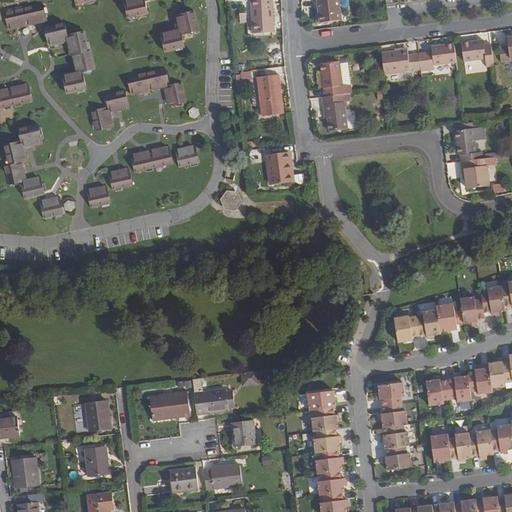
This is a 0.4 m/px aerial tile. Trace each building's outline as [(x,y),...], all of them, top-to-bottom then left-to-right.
[(127,0),(125,1),(129,18),(147,13),(145,1),(150,0),(127,0)] [(272,0),(251,0),(252,5),(253,34),(274,33),(272,0)] [(318,0),(321,23),(343,21),(339,0),(318,0)] [(46,22),(42,5),(6,13),(10,30),(46,22)] [(178,17),(181,31),(163,35),(166,51),(185,47),(182,34),(199,30),(194,13),(178,17)] [(67,38),(64,26),(47,29),(50,45),(69,41),(72,54),(74,54),(79,73),(64,77),(68,94),(86,90),(82,72),(94,69),(90,51),(89,51),(85,34),(67,38)] [(510,61),(510,60),(511,59),(511,36),(507,37),(508,46),(499,48),(501,62),(510,61)] [(486,59),(487,68),(494,68),(491,46),(484,46),(483,41),(463,43),(465,61),(486,59)] [(432,52),(419,54),(421,70),(421,71),(434,70),(434,66),(457,63),(454,44),(431,47),(432,52)] [(395,52),(382,54),(385,74),(410,71),(408,55),(408,51),(395,52)] [(419,54),(410,54),(412,71),(421,70),(419,54)] [(322,64),(323,73),(325,88),(326,97),(337,96),(353,93),(352,85),(351,85),(347,62),(340,63),(340,62),(322,64)] [(169,87),(165,70),(129,78),(133,95),(165,88),(169,106),(186,102),(181,84),(169,87)] [(284,114),(279,76),(258,78),(263,116),(284,114)] [(0,91),(0,107),(32,101),(28,85),(0,91)] [(107,96),(110,109),(93,113),(97,130),(114,126),(111,112),(128,109),(125,93),(107,96)] [(323,104),(327,104),(329,118),(331,132),(348,130),(345,102),(338,103),(337,96),(326,97),(322,97),(323,104)] [(199,109),(194,108),(189,111),(191,117),(196,118),(200,115),(199,109)] [(6,165),(10,184),(24,180),(26,180),(23,162),(25,161),(23,147),(41,143),(37,126),(20,131),(22,143),(5,147),(9,165),(6,165)] [(473,130),(475,144),(486,142),(485,129),(473,130)] [(458,155),(460,155),(461,162),(480,160),(482,159),(482,157),(481,152),(476,153),(475,144),(473,130),(455,132),(458,155)] [(511,153),(482,157),(482,159),(495,158),(511,155),(511,142),(509,143),(511,153)] [(199,163),(195,147),(177,151),(181,167),(199,163)] [(170,148),(152,152),(152,151),(132,155),(137,172),(155,167),(155,169),(174,165),(170,148)] [(268,156),(272,188),(292,185),(289,154),(268,156)] [(511,161),(511,155),(495,158),(496,164),(511,161)] [(462,170),(465,170),(466,179),(467,190),(489,187),(487,169),(496,168),(496,164),(495,158),(482,159),(480,160),(461,162),(462,170)] [(133,186),(129,169),(111,173),(115,190),(133,186)] [(45,195),(41,179),(26,182),(24,182),(23,182),(27,199),(45,195)] [(494,193),(504,191),(502,183),(492,185),(494,193)] [(110,203),(106,187),(88,191),(93,207),(110,203)] [(230,192),(227,191),(221,199),(222,202),(224,201),(229,194),(230,192)] [(230,192),(229,194),(224,201),(222,202),(225,207),(225,206),(235,207),(237,209),(241,204),(238,202),(235,195),(236,192),(230,192)] [(63,215),(60,198),(42,202),(45,218),(63,215)] [(75,208),(74,203),(69,201),(64,204),(66,210),(71,212),(75,208)] [(293,201),(256,203),(257,217),(294,215),(293,201)] [(511,281),(508,282),(509,286),(502,287),(505,307),(511,306),(511,307),(511,281)] [(488,292),(481,293),(482,299),(485,314),(491,313),(492,315),(499,314),(499,312),(506,311),(505,307),(502,287),(502,286),(488,289),(488,292)] [(464,323),(464,324),(471,323),(471,325),(479,323),(478,320),(485,319),(485,314),(482,299),(475,300),(474,297),(460,299),(462,310),(464,323)] [(437,309),(441,332),(458,330),(457,324),(454,303),(436,306),(437,309)] [(437,309),(423,312),(423,315),(416,316),(417,317),(420,336),(426,335),(426,337),(427,339),(434,338),(434,336),(441,334),(441,332),(437,309)] [(462,310),(455,312),(457,324),(464,323),(462,310)] [(420,336),(417,317),(409,318),(409,317),(395,319),(398,343),(413,341),(413,337),(420,336)] [(503,362),(489,364),(489,368),(492,388),(506,387),(506,383),(511,382),(511,374),(510,362),(503,363),(503,362)] [(468,372),(469,376),(471,392),(478,391),(478,395),(493,393),(492,388),(489,368),(475,370),(475,371),(468,372)] [(258,372),(243,373),(245,386),(260,385),(258,372)] [(471,392),(469,376),(454,378),(455,381),(448,382),(450,401),(457,400),(458,403),(472,401),(471,392)] [(193,379),(196,398),(198,413),(198,416),(205,415),(230,412),(229,409),(235,409),(233,392),(227,392),(227,390),(203,393),(201,378),(193,379)] [(450,401),(448,382),(442,383),(442,381),(427,383),(430,407),(444,406),(443,402),(450,401)] [(382,400),(383,407),(402,404),(401,397),(405,397),(403,383),(379,386),(380,393),(377,393),(378,400),(382,400)] [(309,394),(311,411),(335,408),(336,408),(334,391),(309,394)] [(191,416),(188,393),(151,398),(154,421),(191,416)] [(90,431),(111,429),(108,402),(87,405),(90,431)] [(402,404),(383,407),(384,414),(379,414),(380,422),(382,421),(383,428),(384,428),(403,426),(407,425),(405,411),(402,411),(402,404)] [(335,408),(315,411),(316,418),(313,418),(314,432),(317,432),(337,429),(339,429),(338,422),(340,422),(339,415),(335,415),(335,408)] [(0,438),(20,436),(18,418),(0,419),(0,438)] [(256,445),(254,421),(233,424),(235,447),(256,445)] [(511,434),(510,425),(497,427),(497,431),(500,450),(500,451),(511,449),(511,434)] [(403,426),(384,428),(385,435),(381,436),(382,443),(385,442),(385,449),(386,449),(405,447),(409,446),(408,432),(404,432),(403,426)] [(337,429),(317,432),(318,439),(315,439),(317,453),(319,453),(339,451),(341,451),(340,443),(342,443),(341,436),(337,436),(337,429)] [(491,432),(491,430),(476,432),(477,435),(479,455),(480,457),(494,455),(493,451),(491,432)] [(497,431),(491,432),(493,451),(500,450),(497,431)] [(470,436),(470,433),(455,435),(456,438),(458,458),(458,459),(473,458),(473,456),(470,436)] [(449,439),(448,434),(431,437),(434,463),(452,460),(452,459),(449,439)] [(479,455),(477,435),(470,436),(473,456),(479,455)] [(458,458),(456,438),(449,439),(452,459),(458,458)] [(110,475),(107,447),(86,449),(89,477),(110,475)] [(405,447),(386,449),(387,456),(383,457),(384,464),(387,464),(388,471),(412,468),(410,453),(406,454),(405,447)] [(339,451),(319,453),(320,460),(317,461),(319,475),(322,474),(341,472),(343,472),(342,464),(344,464),(343,457),(340,458),(339,451)] [(264,457),(265,465),(273,464),(272,456),(264,457)] [(40,486),(37,458),(13,460),(17,489),(40,486)] [(212,470),(205,471),(207,490),(243,486),(240,465),(212,469),(212,470)] [(199,490),(196,468),(171,471),(173,494),(199,490)] [(341,472),(322,474),(322,482),(319,482),(321,496),(323,495),(343,493),(345,493),(344,486),(346,486),(346,479),(342,479),(341,472)] [(39,511),(38,502),(40,501),(46,501),(45,493),(39,494),(20,496),(21,503),(19,504),(20,511),(39,511)] [(113,509),(112,493),(89,496),(91,511),(111,511),(111,510),(113,509)] [(343,493),(323,495),(324,503),(321,503),(322,511),(346,511),(346,507),(349,507),(348,500),(344,500),(343,493)] [(511,511),(511,495),(505,496),(505,498),(498,499),(499,511),(511,511)] [(499,511),(498,499),(498,497),(483,499),(483,501),(476,502),(477,511),(499,511)] [(477,511),(476,502),(476,500),(461,502),(462,504),(455,505),(455,511),(477,511)] [(455,511),(455,505),(454,503),(440,504),(440,507),(433,508),(433,511),(455,511)]
